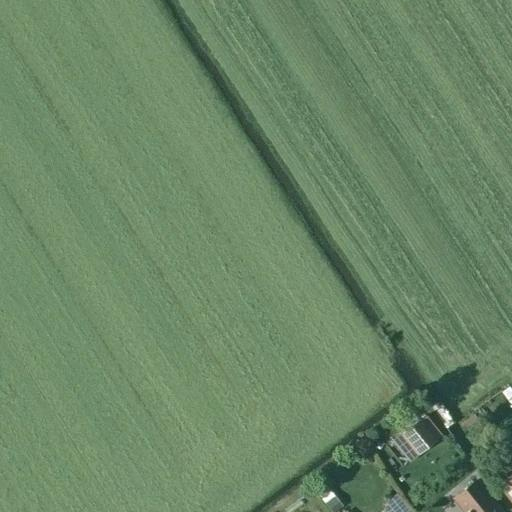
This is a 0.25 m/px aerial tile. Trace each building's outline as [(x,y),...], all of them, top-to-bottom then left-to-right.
[(465,401),(485,387),(470,364),(449,377),(465,401)] [(435,366),(423,376),(450,408),(462,398),(435,366)] [(511,401),(511,400),(511,384),(510,381),(502,386),(511,401)] [(401,433),(418,454),(441,435),(424,414),(401,433)] [(511,475),(499,486),(511,502),(511,475)] [(312,487),(331,511),(333,511),(342,506),(322,479),(312,487)] [(480,511),(479,509),(490,500),(474,481),(454,497),(465,511),(480,511)] [(382,496),(391,511),(408,511),(415,508),(400,485),(382,496)]
